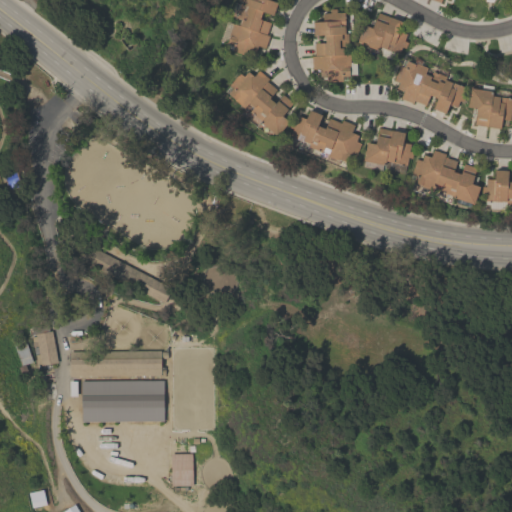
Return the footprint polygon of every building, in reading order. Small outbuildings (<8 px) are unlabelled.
[(239,27),(241,21),(235,19),(240,6),(243,7),(245,0),(267,0),(267,2),(276,5),(272,18),(261,14),(259,21),(269,25),(265,36),(268,37),(264,50),(257,47),(252,59),(231,52),(232,47),(226,45),(229,38),(228,37),(232,25),(239,27)] [(344,12),(345,34),(347,34),(348,48),(342,48),(342,55),(349,55),(350,67),(348,67),(349,76),(341,76),(342,81),(326,82),(326,76),(319,77),(319,69),(311,70),(311,57),(314,56),(314,43),(324,43),(324,36),(313,37),(312,23),(322,22),(321,13),(329,13),(329,9),(335,8),(336,13),(344,12)] [(399,32),(406,34),(403,42),(407,43),(404,49),(401,48),(398,55),(394,54),(391,60),(380,55),(383,49),(378,47),(377,51),(356,43),(362,26),(371,29),(377,13),(402,23),(399,32)] [(463,88),(455,109),(448,106),(444,115),(432,110),(436,100),(429,96),(424,106),(413,101),(412,104),(400,99),(402,93),(395,90),(398,83),(393,81),(399,66),(404,68),(406,61),(414,65),(415,63),(426,68),(425,70),(431,73),(432,71),(445,77),(443,81),(451,84),(452,83),(463,88)] [(227,95),(232,89),(228,86),(238,73),(243,77),(246,73),(253,78),(258,72),(268,80),(266,83),(276,90),(268,100),(274,105),(282,95),(292,103),(281,118),(288,123),(277,138),(259,124),(260,122),(249,113),(252,108),(247,104),(243,109),(233,101),(233,100),(227,95)] [(511,99),(511,107),(511,114),(510,114),(509,121),(501,120),(499,130),(486,128),(486,127),(474,125),(476,110),(467,109),(470,89),(492,93),(491,97),(499,98),(499,97),(511,99)] [(348,165),(339,161),(338,162),(326,157),(329,152),(323,149),(321,154),(307,148),(308,146),(289,137),(297,117),(305,120),(309,111),(321,116),(316,127),(324,130),(328,119),(340,124),(342,121),(354,126),(350,133),(358,136),(355,142),(360,144),(352,162),(349,161),(348,165)] [(405,167),(385,163),(384,167),(362,163),(366,145),(375,146),(378,129),(391,131),(391,132),(404,134),(402,144),(409,146),(408,153),(412,153),(411,160),(407,159),(405,167)] [(422,156),(429,159),(432,151),(444,155),(443,158),(456,162),(452,173),(459,176),(463,164),(476,168),(470,186),(478,189),(473,206),(471,205),(470,208),(453,203),(454,200),(452,199),(453,197),(433,191),(432,193),(420,189),(421,187),(413,184),(415,176),(411,175),(415,161),(420,163),(422,156)] [(511,205),(511,200),(506,200),(506,203),(480,202),(481,187),(485,188),(485,180),(494,181),(494,172),(507,172),(507,183),(511,183),(511,205)] [(163,303),(82,260),(90,245),(171,288),(163,303)] [(29,328),(46,324),(47,331),(30,334),(29,328)] [(34,334),(50,331),(56,362),(40,365),(39,364),(35,365),(33,355),(37,354),(33,355),(32,348),(36,347),(31,347),(30,342),(35,342),(35,341),(31,342),(30,337),(34,336),(34,334)] [(19,365),(12,347),(24,343),(31,361),(19,365)] [(69,376),(68,350),(160,349),(160,369),(163,369),(163,375),(69,376)] [(20,373),(17,367),(24,364),(26,370),(20,373)] [(162,380),(162,421),(79,421),(79,380),(162,380)] [(190,453),(189,485),(169,485),(170,453),(190,453)] [(45,504),(31,507),(27,492),(42,489),(45,504)]
